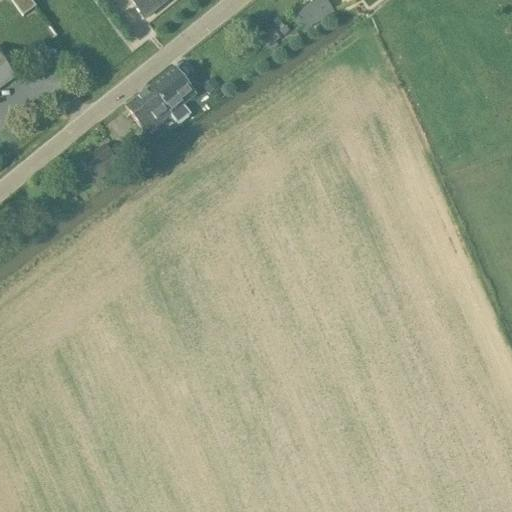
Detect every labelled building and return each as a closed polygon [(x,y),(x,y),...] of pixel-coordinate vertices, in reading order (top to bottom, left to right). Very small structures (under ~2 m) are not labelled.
[(30,0),(10,0),(23,17),(36,8),(30,0)] [(128,0),(144,20),(168,0),(128,0)] [(327,0),(315,0),(295,14),(309,33),(337,14),(327,0)] [(0,86),(13,78),(6,69),(8,68),(2,60),(0,61),(0,60),(0,86)] [(183,106),(197,96),(175,68),(150,88),(171,116),(170,117),(177,126),(191,115),(183,106)] [(202,87),(208,94),(219,86),(213,78),(202,87)] [(171,116),(150,88),(124,108),(146,135),(155,129),(170,117),(171,116)] [(82,163),(97,182),(120,164),(105,145),(82,163)]
